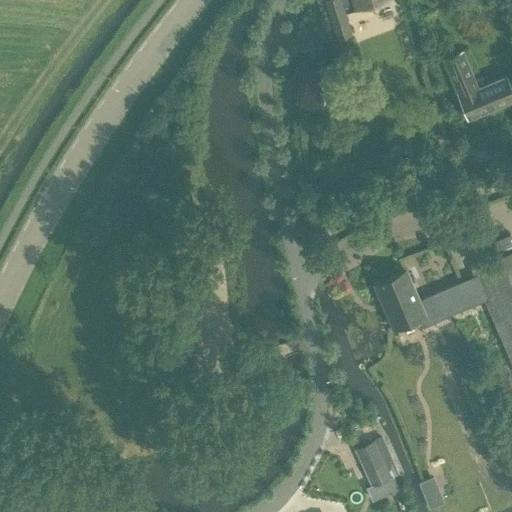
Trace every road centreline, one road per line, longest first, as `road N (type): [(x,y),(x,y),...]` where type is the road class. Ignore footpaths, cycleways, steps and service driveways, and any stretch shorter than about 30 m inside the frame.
road 1 (unclassified): [(263,511),(305,460),(322,401),(265,104),(279,0)]
road 2 (tertiary): [(0,306),(91,141),(195,0)]
